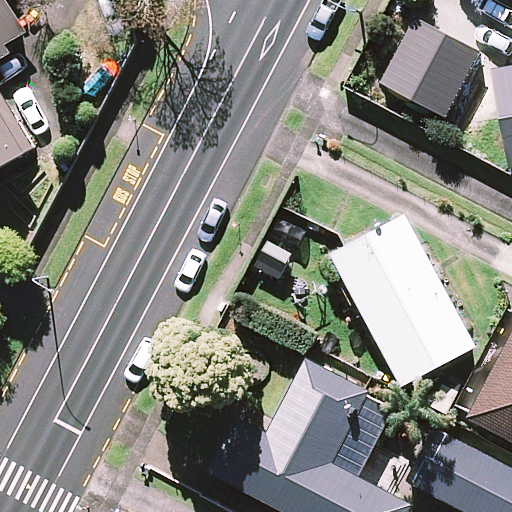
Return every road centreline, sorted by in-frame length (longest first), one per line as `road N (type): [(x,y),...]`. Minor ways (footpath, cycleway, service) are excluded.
road 1 (tertiary): [(18,511),(273,0)]
road 2 (unknown): [(50,452),(183,511)]
